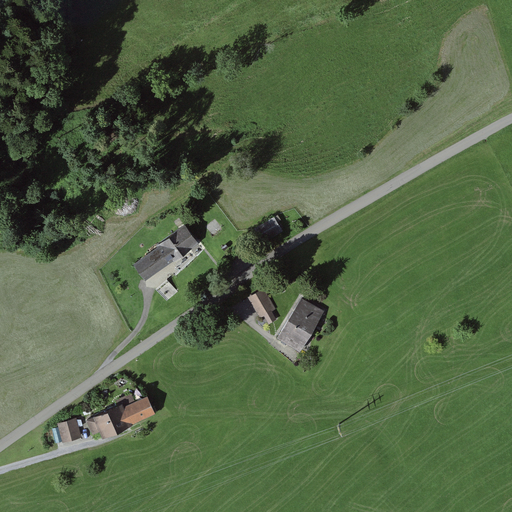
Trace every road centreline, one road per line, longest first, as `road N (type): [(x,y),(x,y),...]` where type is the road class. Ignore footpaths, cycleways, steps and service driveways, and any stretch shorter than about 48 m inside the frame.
road 1 (unclassified): [(0,446),(287,247),(511,119)]
road 2 (track): [(129,431),(0,471)]
